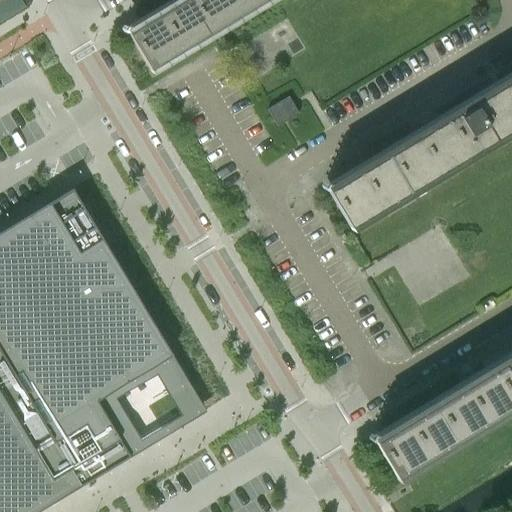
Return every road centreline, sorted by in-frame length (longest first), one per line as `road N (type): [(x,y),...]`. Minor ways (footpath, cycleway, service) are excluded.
road 1 (residential): [(382,388),(259,182),(511,37)]
road 2 (residential): [(315,430),(81,50),(69,14)]
road 3 (residential): [(382,388),(511,312)]
